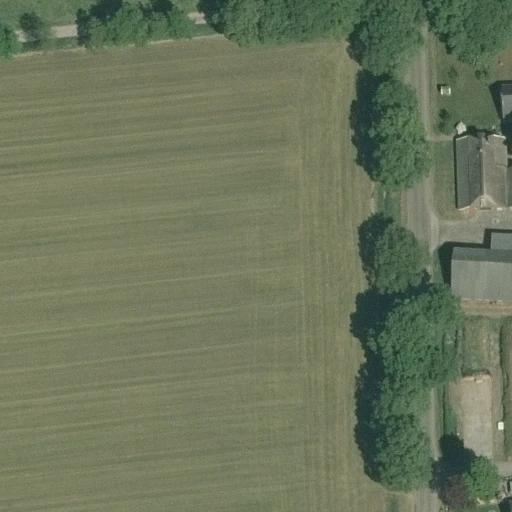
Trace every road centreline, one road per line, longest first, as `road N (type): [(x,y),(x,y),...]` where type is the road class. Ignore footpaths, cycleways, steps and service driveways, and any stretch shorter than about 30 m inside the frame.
road 1 (unclassified): [(425,511),(414,0)]
road 2 (track): [(414,5),(0,39)]
